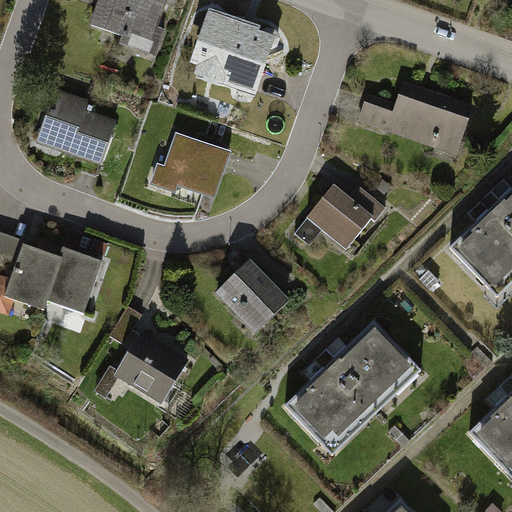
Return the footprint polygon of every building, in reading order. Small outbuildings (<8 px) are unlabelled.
[(168,4),(156,0),(97,0),(87,32),(118,42),(115,50),(149,62),(168,4)] [(271,36),(207,16),(190,72),(253,92),(271,36)] [(365,96),(355,126),(454,160),(473,107),(400,82),(392,105),(365,96)] [(87,105),(53,95),(37,146),(99,166),(112,127),(83,117),(87,105)] [(179,188),(212,198),(228,149),(172,132),(161,168),(152,165),(144,189),(176,199),(179,188)] [(511,187),(506,181),(470,217),(478,226),(452,251),(501,302),(511,290),(511,187)] [(305,222),(293,236),(302,244),(314,229),(344,253),(370,220),(375,224),(385,211),(356,188),(347,199),(330,186),(303,220),(305,222)] [(0,269),(12,274),(21,249),(22,244),(0,236),(0,269)] [(42,300),(55,261),(21,249),(12,274),(9,282),(0,279),(0,315),(6,317),(11,303),(38,312),(42,300)] [(60,314),(79,320),(99,263),(76,255),(59,250),(55,261),(42,300),(62,307),(60,314)] [(248,261),(211,293),(250,338),(289,304),(270,282),(268,284),(248,261)] [(426,274),(418,282),(428,292),(436,284),(426,274)] [(128,307),(110,336),(124,345),(142,315),(128,307)] [(374,323),(347,349),(338,340),(301,375),(310,385),(283,410),(332,461),(423,374),(374,323)] [(188,361),(139,333),(114,376),(106,371),(93,393),(104,400),(115,380),(162,407),(188,361)] [(511,372),(483,400),(492,410),(465,435),(511,483),(511,372)] [(412,511),(400,499),(386,511),(412,511)]
